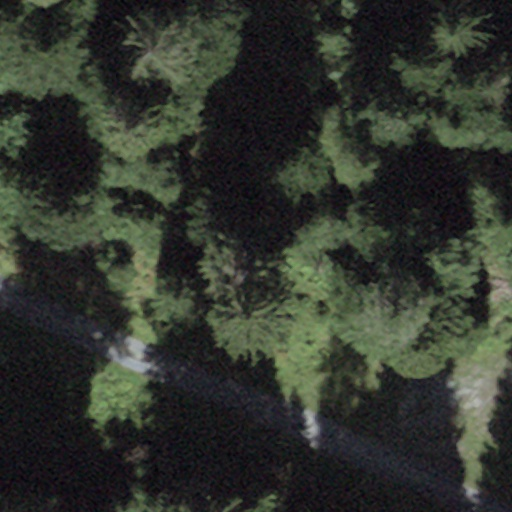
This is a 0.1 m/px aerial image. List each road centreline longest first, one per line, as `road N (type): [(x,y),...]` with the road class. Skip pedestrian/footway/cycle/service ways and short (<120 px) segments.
road 1 (track): [(492,511),(0,293)]
road 2 (track): [(511,374),(369,461)]
